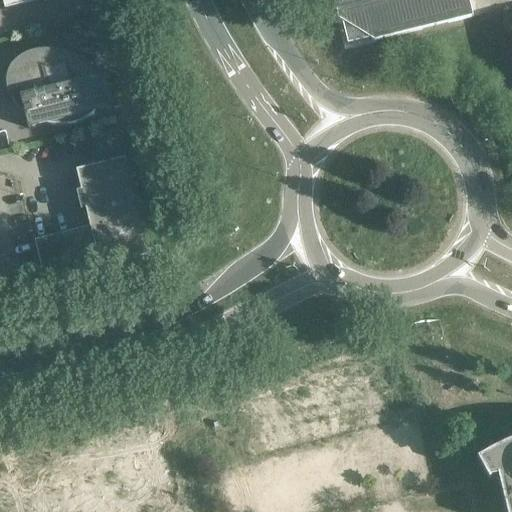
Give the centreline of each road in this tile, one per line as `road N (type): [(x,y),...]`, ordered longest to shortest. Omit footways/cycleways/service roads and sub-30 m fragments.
road 1 (secondary): [(0,398),(143,362),(329,274)]
road 2 (secondary): [(300,222),(276,249),(143,327),(0,364)]
road 3 (secondary): [(199,0),(244,79),(311,162)]
road 4 (secondary): [(478,230),(479,195),(460,151),(403,118),(362,122)]
road 5 (secondary): [(362,122),(319,94),(255,0)]
